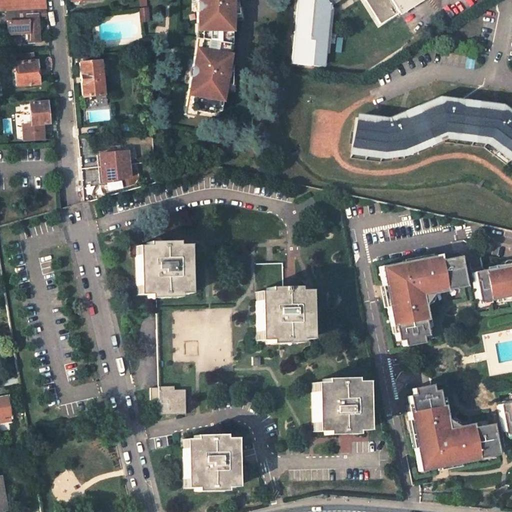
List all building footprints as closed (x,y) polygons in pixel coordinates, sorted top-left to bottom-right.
[(45,0),(0,0),(0,10),(5,11),(26,10),(35,9),(46,9),(45,0)] [(194,0),(195,25),(199,25),(200,43),(197,55),(193,54),(187,90),(192,91),(189,112),(194,113),(211,116),(212,113),(219,114),(223,87),(230,88),(231,68),(224,67),(225,60),(227,61),(230,48),(230,16),(237,17),(234,0),(194,0)] [(295,0),(290,63),(309,65),(309,59),(313,59),(312,66),(319,66),(321,66),(324,64),(324,63),(323,60),(321,58),(318,58),(318,56),(325,56),(329,11),(332,9),(325,0),(328,0),(332,7),(344,0),(364,0),(365,0),(381,26),(399,15),(400,17),(427,0),(295,0)] [(148,6),(140,7),(140,20),(149,20),(148,6)] [(7,35),(27,33),(27,34),(28,43),(38,42),(36,15),(26,15),(26,10),(5,11),(7,35)] [(149,49),(138,50),(138,60),(150,59),(149,49)] [(16,62),(14,62),(16,85),(40,82),(38,60),(34,60),(34,52),(15,54),(16,62)] [(80,61),(83,97),(107,95),(103,59),(80,61)] [(193,119),(194,113),(189,112),(192,91),(187,90),(182,117),(193,119)] [(48,101),(30,102),(31,123),(22,123),(23,139),(43,138),(42,124),(50,123),(48,101)] [(446,137),(492,144),(511,157),(511,120),(502,114),(443,105),(390,122),(353,118),(350,149),(381,153),(401,151),(446,137)] [(127,147),(96,151),(99,180),(130,177),(127,147)] [(146,246),(136,247),(137,294),(148,294),(148,298),(156,298),(178,298),(178,294),(189,294),(187,245),(176,245),(176,242),(146,242),(146,246)] [(402,263),(378,267),(382,284),(384,284),(388,307),(386,307),(390,327),(393,327),(396,342),(401,341),(402,347),(421,344),(420,337),(425,336),(422,321),(425,321),(422,305),(420,306),(419,302),(425,293),(430,293),(430,295),(444,292),(444,291),(453,289),(452,287),(455,283),(463,282),(458,258),(439,262),(438,256),(429,258),(430,260),(402,265),(402,263)] [(282,262),(257,263),(257,288),(265,288),(265,292),(255,292),(256,340),(267,340),(267,343),(297,343),(297,339),(308,338),(306,290),(296,291),(296,286),(283,287),(282,262)] [(477,273),(471,274),(473,284),(476,301),(487,299),(487,302),(490,301),(511,297),(511,264),(491,268),(492,270),(477,273)] [(16,377),(0,379),(0,385),(0,388),(17,385),(16,377)] [(321,382),(310,382),(311,431),(322,431),(323,435),(341,434),(353,434),(352,431),(363,430),(361,381),(351,381),(351,377),(321,378),(321,382)] [(158,388),(151,388),(151,400),(158,400),(158,414),(186,414),(185,389),(174,389),(175,386),(158,386),(158,388)] [(429,386),(410,389),(411,396),(406,397),(409,412),(406,413),(407,421),(409,421),(414,448),(412,448),(417,472),(433,469),(433,467),(443,465),(456,462),(457,464),(476,461),(476,459),(486,457),(485,455),(487,452),(494,451),(489,425),(470,428),(469,425),(455,428),(455,430),(451,431),(442,424),(442,421),(444,420),(441,406),(438,407),(435,391),(430,392),(429,386)] [(511,401),(495,406),(501,432),(511,430),(511,433),(511,432),(511,401)] [(194,439),(183,439),(183,488),(195,487),(195,491),(225,490),(224,487),(236,486),(235,451),(234,437),(223,438),(223,434),(194,435),(194,439)]
